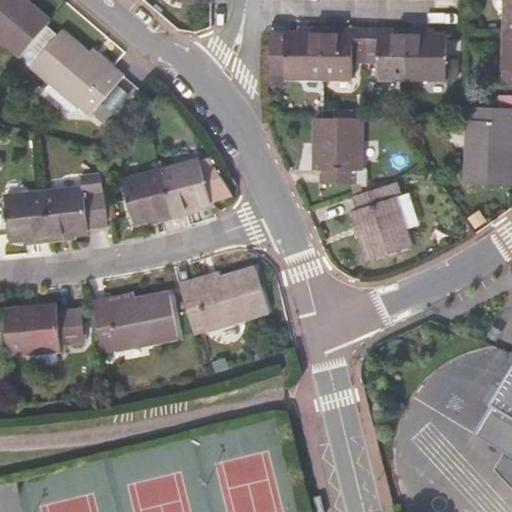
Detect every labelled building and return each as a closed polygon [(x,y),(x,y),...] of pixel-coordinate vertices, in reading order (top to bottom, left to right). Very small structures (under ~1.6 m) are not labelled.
[(0,0),(0,36),(20,53),(49,20),(25,0),(0,0)] [(331,78),(332,34),(333,28),(319,28),(318,34),(292,34),(292,36),(277,36),(275,76),(291,76),(291,77),(331,78)] [(357,35),(332,34),(331,78),(356,79),(357,64),(372,64),(373,29),(358,29),(357,35)] [(386,30),(373,29),(372,64),(385,65),(384,80),(410,80),(411,37),(385,36),(386,30)] [(111,71),(63,31),(34,65),(93,114),(126,76),(115,67),(111,71)] [(411,31),(411,37),(410,80),(450,81),(451,38),(425,36),(425,31),(411,31)] [(511,106),(477,106),(474,181),(511,182),(511,106)] [(362,119),(317,119),(316,171),(321,171),(320,186),(354,188),(355,172),(360,172),(362,119)] [(205,158),(165,168),(176,215),(191,212),(190,207),(215,201),(215,199),(237,194),(215,159),(205,160),(205,158)] [(176,215),(165,168),(129,176),(139,219),(162,213),(163,218),(176,215)] [(81,185),(43,189),(47,237),(60,236),(60,231),(85,229),(81,185)] [(47,237),(43,189),(3,193),(7,236),(32,234),(32,239),(47,237)] [(388,189),(355,200),(360,217),(355,218),(371,265),(413,251),(398,205),(393,206),(388,189)] [(195,283),(183,287),(197,336),(268,313),(255,272),(197,289),(195,283)] [(105,352),(137,346),(179,338),(172,296),(111,307),(110,299),(97,302),(99,315),(101,325),(104,343),(105,352)] [(85,345),(86,344),(104,343),(101,325),(99,315),(86,316),(83,316),(83,314),(84,313),(80,312),(60,314),(60,308),(30,311),(8,312),(10,355),(29,354),(59,352),(62,352),(62,347),(85,345)] [(60,363),(59,352),(29,354),(29,364),(34,369),(55,368),(60,363)] [(511,379),(476,438),(511,458),(511,379)] [(511,458),(476,438),(469,449),(511,475),(511,458)]
